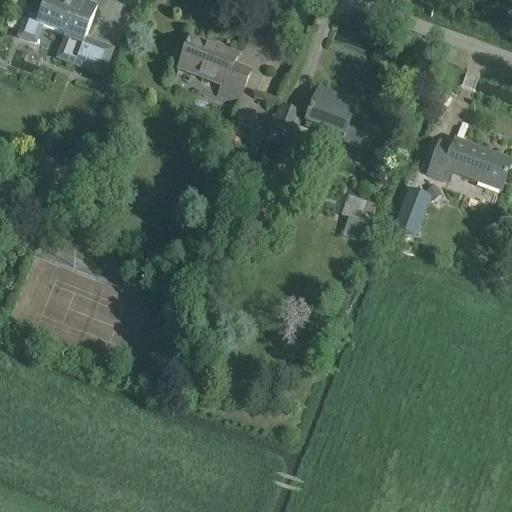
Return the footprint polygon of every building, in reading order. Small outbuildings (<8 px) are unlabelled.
[(47,0),(40,18),(28,14),(19,42),(37,48),(43,31),(64,39),(56,63),(103,80),(112,53),(85,42),(96,11),(90,8),(92,3),(84,0),(47,0)] [(190,39),(177,73),(221,90),(219,93),(240,100),(250,74),(236,68),(241,56),(211,45),(210,47),(190,39)] [(342,100),(318,91),(305,125),(343,140),(341,144),(366,154),(373,135),(350,126),(358,104),(343,98),(342,100)] [(300,115),(281,108),(270,136),(289,144),(300,115)] [(246,136),(233,131),(228,145),(241,150),(246,136)] [(251,131),(243,152),(257,157),(265,136),(251,131)] [(511,165),(456,144),(453,151),(440,146),(428,178),(449,185),(452,175),(501,194),(511,165)] [(32,178),(48,185),(56,164),(39,157),(32,178)] [(57,167),(50,185),(77,195),(84,177),(57,167)] [(435,187),(426,194),(433,203),(442,197),(435,187)] [(249,212),(259,216),(265,201),(255,197),(249,212)] [(376,208),(347,198),(340,218),(370,230),(376,208)] [(497,262),(488,268),(493,277),(503,272),(497,262)]
